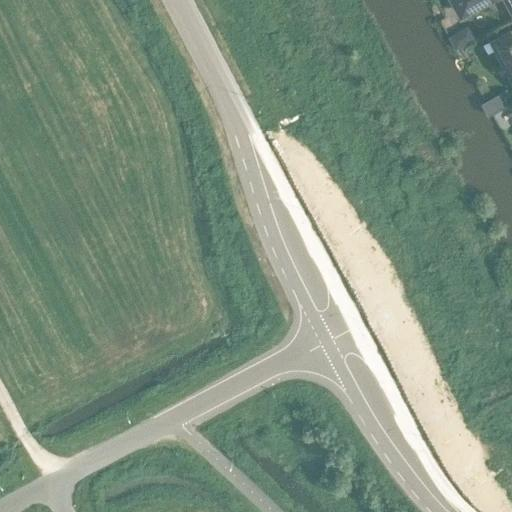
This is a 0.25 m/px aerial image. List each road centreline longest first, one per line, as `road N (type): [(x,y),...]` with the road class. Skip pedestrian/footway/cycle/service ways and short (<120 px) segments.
road 1 (unclassified): [(320,345),(0,509)]
road 2 (tertiary): [(368,268),(327,196),(233,111)]
road 3 (tertiary): [(233,111),(236,145),(289,285)]
road 4 (tertiary): [(488,511),(419,362)]
road 5 (tertiary): [(339,381),(431,511)]
road 6 (tertiary): [(175,0),(233,111)]
